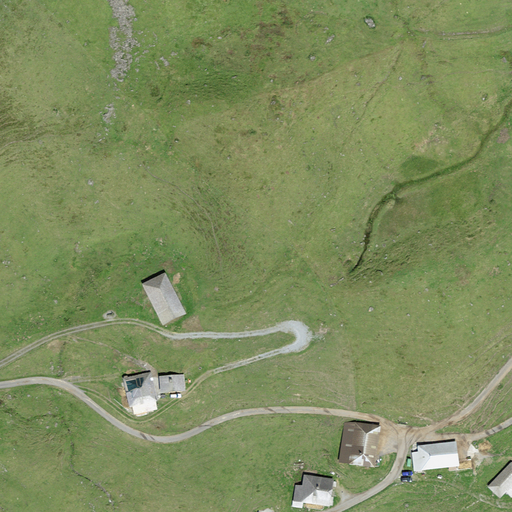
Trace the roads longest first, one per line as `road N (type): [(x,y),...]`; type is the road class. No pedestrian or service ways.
road 1 (track): [(0,386),(61,383),(151,439),(184,436),(243,412),(304,409),(367,416),(406,440)]
road 2 (track): [(161,330),(219,336),(287,325),(301,331),(299,346),(206,374),(147,418),(131,418),(95,393),(61,383)]
road 3 (track): [(161,330),(129,320),(67,330),(0,364)]
road 4 (track): [(511,361),(468,410),(406,440)]
